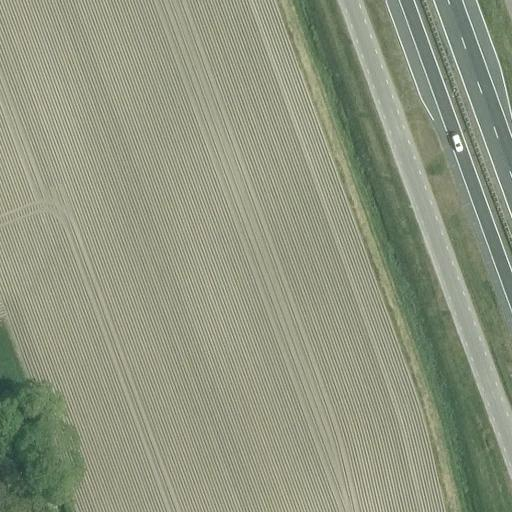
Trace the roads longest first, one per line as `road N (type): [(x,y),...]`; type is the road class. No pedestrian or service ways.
road 1 (unclassified): [(349,0),(511,449)]
road 2 (trunk): [(404,0),(511,297)]
road 3 (trunk): [(511,181),(446,0)]
